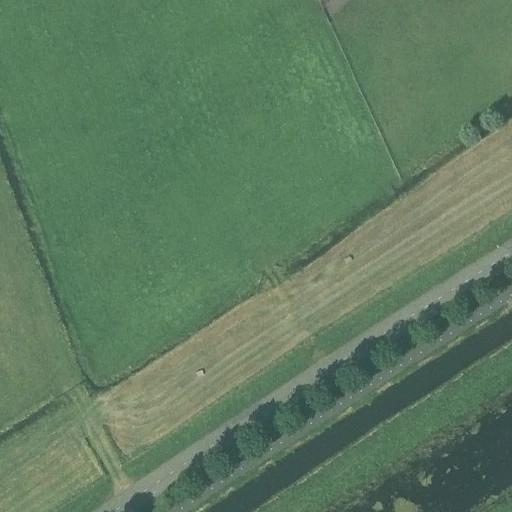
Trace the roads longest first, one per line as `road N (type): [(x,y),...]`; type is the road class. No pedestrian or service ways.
road 1 (tertiary): [(114,511),(511,254)]
road 2 (track): [(24,267),(72,401),(132,500)]
